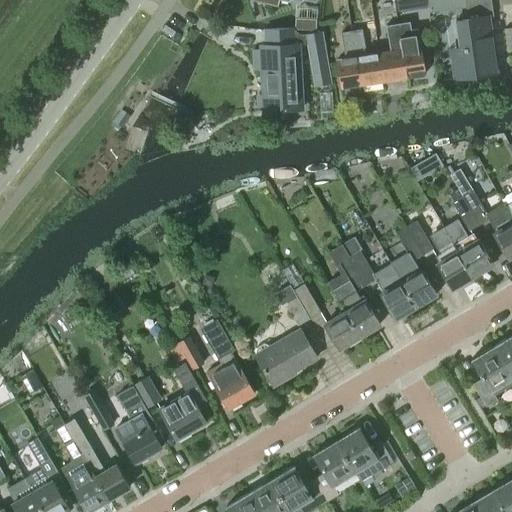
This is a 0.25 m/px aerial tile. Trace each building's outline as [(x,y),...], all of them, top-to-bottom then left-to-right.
[(497,71),(490,20),(489,16),(493,16),(491,0),(464,0),(467,13),(455,15),(459,46),(448,47),(453,78),(497,71)] [(408,21),(397,23),(406,76),(426,73),(421,45),(418,28),(411,29),(410,21),(408,21)] [(391,50),(378,52),(383,80),(406,76),(397,23),(387,24),(391,50)] [(362,29),(352,30),(360,84),(383,80),(378,52),(366,54),(362,29)] [(265,46),(262,46),(265,110),(301,108),(298,44),(293,45),(292,30),(265,32),(265,46)] [(345,58),(337,59),(341,87),(360,84),(352,30),(341,32),(345,58)] [(321,32),(305,35),(312,76),(328,73),(321,32)] [(136,98),(138,95),(142,89),(136,85),(130,94),(136,98)] [(473,189),(471,190),(462,175),(453,180),(454,182),(479,224),(488,219),(495,230),(493,232),(508,258),(511,255),(511,217),(504,205),(503,203),(486,213),(473,189)] [(469,230),(479,224),(454,182),(447,186),(452,196),(451,197),(453,201),(452,201),(469,230)] [(406,225),(423,254),(433,248),(416,219),(406,225)] [(472,276),(491,265),(493,263),(477,236),(476,237),(473,232),(468,235),(458,219),(444,227),(472,276)] [(414,260),(423,254),(406,225),(395,232),(408,252),(390,263),(415,306),(437,293),(422,268),(419,269),(414,260)] [(452,288),(472,276),(444,227),(430,235),(439,252),(434,255),(438,261),(436,262),(452,288)] [(356,290),(366,285),(349,256),(342,243),(328,252),(341,274),(327,281),(345,310),(344,311),(359,336),(380,323),(363,294),(360,296),(356,290)] [(390,263),(373,272),(360,249),(349,256),(366,285),(375,279),(383,291),(380,293),(395,318),(415,306),(390,263)] [(205,274),(201,283),(210,286),(214,277),(205,274)] [(293,289),(310,318),(321,311),(304,282),(293,289)] [(310,318),(293,289),(290,283),(274,293),(281,304),(284,303),(298,325),(310,318)] [(339,348),(359,336),(344,311),(324,323),(339,348)] [(255,393),(236,359),(231,351),(235,349),(218,320),(202,328),(214,349),(213,350),(221,363),(207,371),(228,408),(255,393)] [(317,357),(300,328),(255,354),(273,386),(296,372),(294,370),(317,357)] [(511,376),(511,333),(493,345),(511,376)] [(178,345),(184,353),(192,369),(204,362),(189,336),(177,342),(178,345)] [(176,357),(184,353),(178,345),(171,348),(176,357)] [(492,390),(511,377),(511,376),(493,345),(471,358),(482,377),(472,383),(486,406),(497,399),(492,390)] [(206,421),(199,409),(209,404),(186,363),(174,371),(187,393),(159,408),(176,438),(178,441),(191,433),(189,430),(206,421)] [(144,378),(133,385),(146,408),(158,402),(144,378)] [(131,418),(115,427),(123,442),(135,462),(136,461),(137,464),(150,457),(148,454),(162,447),(158,440),(163,437),(150,414),(146,408),(133,385),(117,394),(131,418)] [(105,401),(103,402),(97,392),(86,398),(92,408),(91,408),(103,430),(117,423),(105,401)] [(105,469),(83,432),(74,417),(64,423),(108,499),(130,486),(116,463),(105,469)] [(87,511),(108,499),(64,423),(55,429),(73,460),(61,467),(87,511)] [(360,481),(382,468),(393,461),(380,438),(370,444),(360,428),(337,442),(355,472),(360,481)] [(61,495),(68,491),(69,490),(37,436),(27,443),(41,467),(24,478),(43,511),(63,511),(69,509),(61,495)] [(333,485),(355,472),(337,442),(314,455),(324,472),(314,477),(328,500),(339,493),(333,485)] [(408,461),(415,456),(411,449),(404,453),(408,461)] [(328,500),(314,477),(304,483),(295,467),(271,481),(289,511),(290,511),(311,498),(317,506),(328,500)] [(17,511),(43,511),(24,478),(7,488),(14,501),(12,502),(17,511)] [(505,511),(511,511),(511,479),(493,491),(505,511)] [(290,511),(289,511),(271,481),(249,494),(260,511),(290,511)] [(475,511),(505,511),(493,491),(471,504),(475,511)] [(260,511),(249,494),(227,507),(230,511),(229,511),(260,511)]
